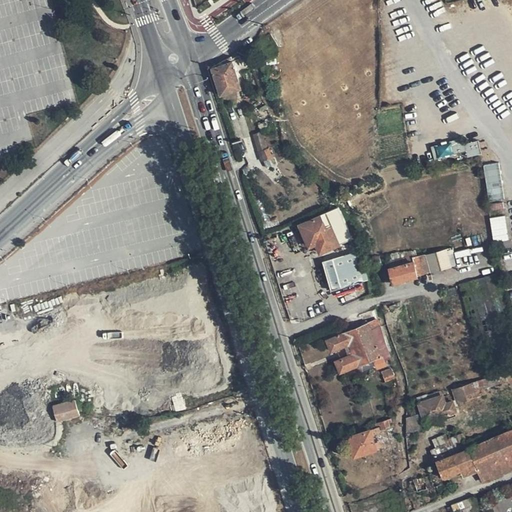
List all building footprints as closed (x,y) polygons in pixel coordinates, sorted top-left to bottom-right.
[(273,59),(274,59),(287,49),(278,36),(264,45),(273,59)] [(240,82),(231,56),(212,66),(220,89),(231,85),(240,82)] [(261,149),(266,148),(262,131),(254,133),(258,150),(261,149)] [(470,155),(482,152),(479,136),(434,144),(436,156),(469,150),(470,155)] [(262,153),(265,160),(274,157),(274,156),(273,152),(270,153),(270,150),(262,153)] [(274,157),(265,160),(267,166),(276,163),(274,157)] [(489,199),(505,198),(502,161),(486,162),(489,199)] [(481,211),(492,252),(509,247),(498,206),(481,211)] [(351,236),(345,223),(333,228),(331,223),(325,226),(320,215),(300,224),(309,245),(316,242),(320,251),(351,236)] [(418,254),(416,250),(411,251),(412,254),(398,258),(389,261),(390,267),(389,267),(394,281),(451,264),(446,246),(418,254)] [(363,281),(354,251),(331,259),(341,288),(363,281)] [(398,258),(396,251),(386,254),(389,261),(398,258)] [(380,256),(372,258),(375,269),(383,268),(380,256)] [(505,370),(511,367),(511,321),(510,315),(497,270),(458,284),(489,375),(497,373),(505,370)] [(386,308),(415,398),(416,400),(472,381),(476,380),(489,375),(458,284),(386,308)] [(371,327),(379,325),(376,316),(368,319),(371,327)] [(385,343),(379,325),(371,327),(368,319),(361,321),(363,323),(327,339),(332,350),(344,345),(348,355),(336,360),(341,371),(373,358),(377,367),(386,364),(384,359),(387,358),(385,355),(389,353),(385,343)] [(497,373),(489,375),(476,380),(478,385),(482,384),(484,388),(501,382),(497,373)] [(476,380),(472,381),(472,383),(454,389),(459,401),(485,391),(484,388),(482,384),(478,385),(476,380)] [(112,390),(93,396),(82,399),(86,412),(116,404),(112,390)] [(457,411),(451,393),(443,395),(443,394),(418,402),(425,422),(457,411)] [(57,420),(81,416),(77,398),(54,403),(57,420)] [(391,420),(390,416),(375,421),(377,425),(380,424),(382,428),(386,426),(390,425),(388,421),(391,420)] [(378,426),(370,429),(377,448),(392,443),(386,426),(382,428),(379,429),(378,426)] [(377,448),(370,429),(349,436),(355,456),(377,448)] [(511,429),(483,442),(456,453),(447,456),(445,453),(449,451),(446,443),(438,446),(431,449),(434,457),(436,456),(438,461),(437,461),(444,477),(461,470),(463,474),(478,468),(511,453),(511,429)] [(456,453),(483,442),(481,437),(465,444),(461,436),(449,441),(446,435),(435,440),(438,446),(446,443),(449,451),(445,453),(447,456),(456,453)] [(511,453),(478,468),(484,481),(511,469),(511,453)] [(426,487),(420,478),(413,480),(417,491),(426,487)] [(137,483),(140,499),(154,496),(150,480),(137,483)] [(138,511),(133,491),(111,497),(115,511),(138,511)] [(472,511),(478,510),(473,497),(449,506),(451,511),(472,511)]
